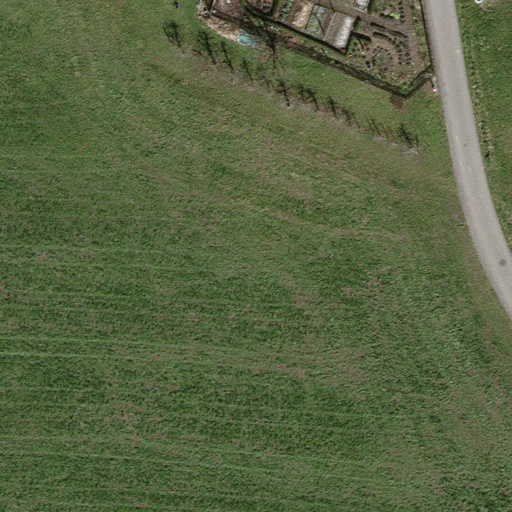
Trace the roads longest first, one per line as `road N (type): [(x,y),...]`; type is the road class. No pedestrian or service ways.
road 1 (residential): [(441,0),(468,166)]
road 2 (track): [(511,286),(468,166)]
